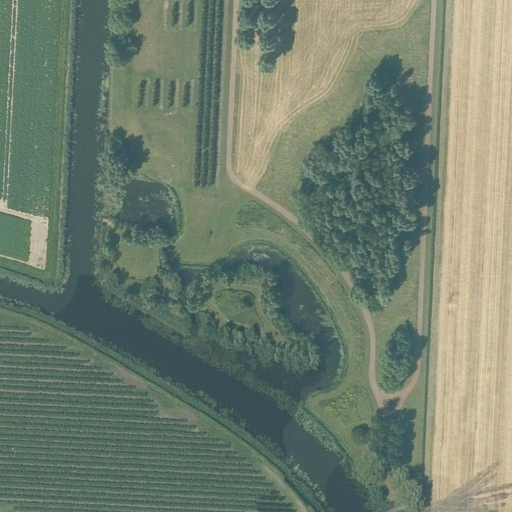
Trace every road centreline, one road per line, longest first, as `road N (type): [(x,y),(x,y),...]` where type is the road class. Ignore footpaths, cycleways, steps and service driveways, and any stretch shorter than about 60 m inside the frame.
road 1 (track): [(235,0),(228,171),(322,244),(359,298),(371,329),(371,381),(387,421),(384,472),(402,507)]
road 2 (track): [(425,511),(452,0)]
road 3 (track): [(433,0),(416,373),(387,421)]
road 4 (track): [(0,326),(30,327),(230,444),(296,511)]
